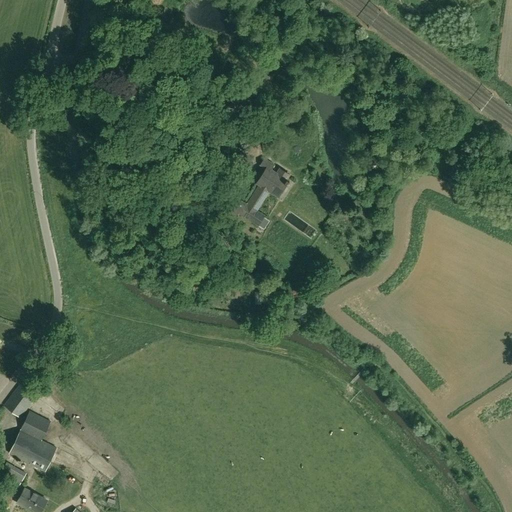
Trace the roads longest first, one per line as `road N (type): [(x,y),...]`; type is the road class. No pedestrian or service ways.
road 1 (unclassified): [(0,400),(56,321),(30,144),(63,0)]
road 2 (track): [(47,65),(113,46),(225,181),(245,167),(246,143),(235,129),(205,125)]
